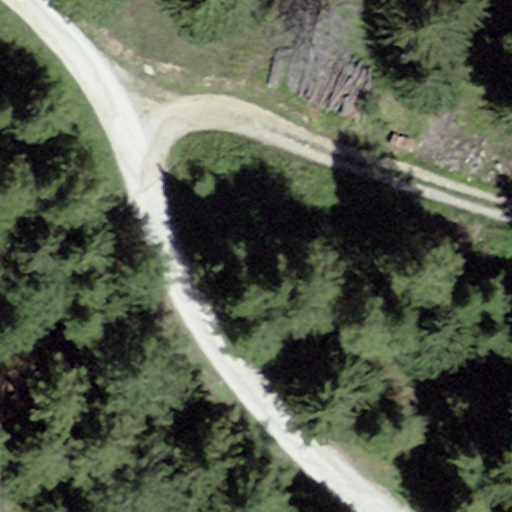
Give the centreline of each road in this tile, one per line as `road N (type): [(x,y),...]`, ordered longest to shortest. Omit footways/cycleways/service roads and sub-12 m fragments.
road 1 (unclassified): [(390,511),(301,430),(188,293),(117,105),(29,0)]
road 2 (track): [(511,213),(261,131),(117,105)]
